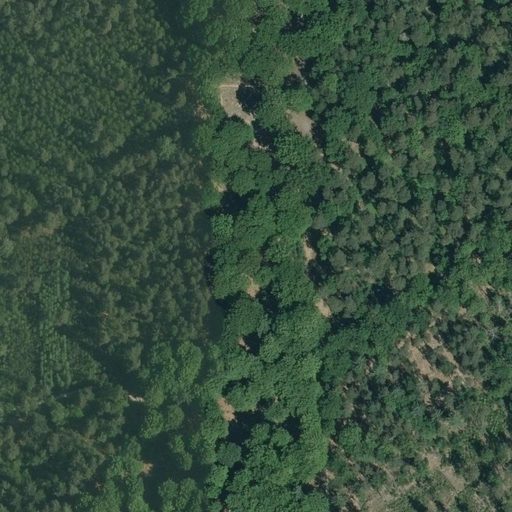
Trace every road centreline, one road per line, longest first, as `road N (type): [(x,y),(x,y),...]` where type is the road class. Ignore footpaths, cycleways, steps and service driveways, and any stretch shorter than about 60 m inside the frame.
road 1 (track): [(332,511),(311,349)]
road 2 (track): [(0,412),(108,387),(128,396)]
